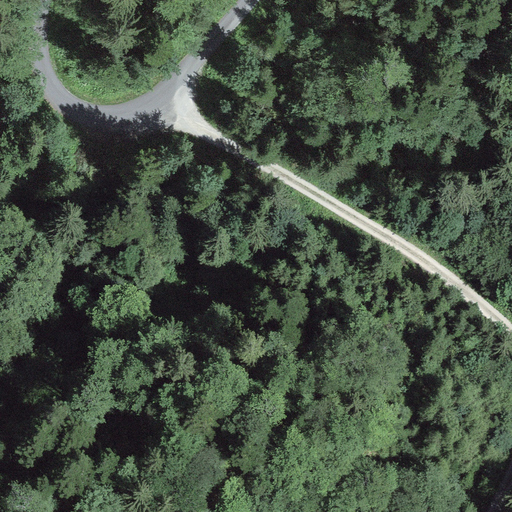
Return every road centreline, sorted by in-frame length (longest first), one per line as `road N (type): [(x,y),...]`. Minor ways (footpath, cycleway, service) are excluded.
road 1 (track): [(169,90),(184,116),(213,139),(419,249),(511,327)]
road 2 (track): [(41,0),(42,71),(71,110),(93,116),(137,109),(169,90),(250,0)]
